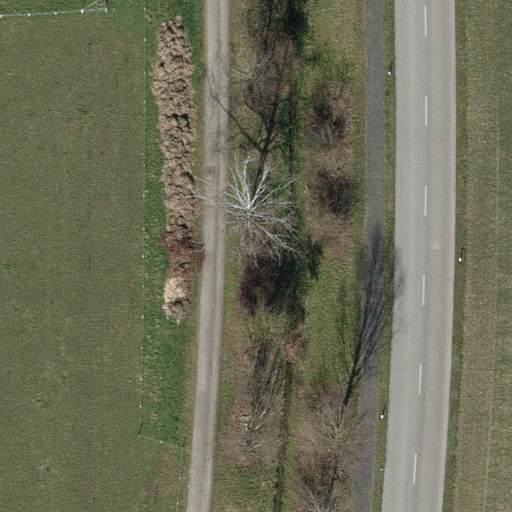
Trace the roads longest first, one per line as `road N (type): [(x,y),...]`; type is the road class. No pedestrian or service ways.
road 1 (track): [(196,511),(217,222),(215,0)]
road 2 (tertiary): [(424,0),(425,288),(414,511)]
